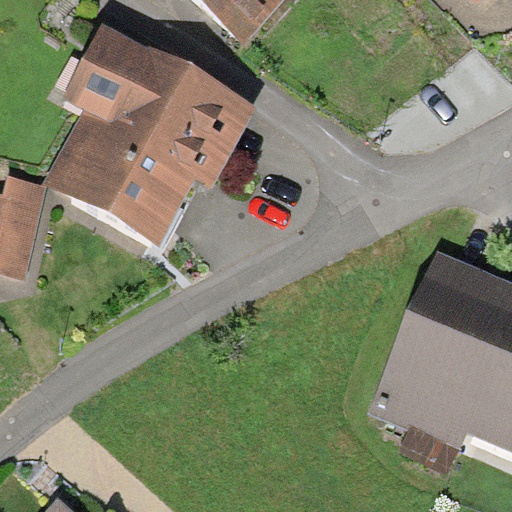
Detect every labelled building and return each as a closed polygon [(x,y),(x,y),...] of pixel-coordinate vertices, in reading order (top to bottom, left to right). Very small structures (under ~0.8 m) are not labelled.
[(188,0),(246,51),(290,0),(188,0)] [(471,0),(479,10),(490,0),(471,0)] [(85,113),(47,182),(150,238),(160,244),(195,182),(213,192),(257,111),(106,28),(65,102),(85,113)] [(0,276),(25,282),(45,190),(8,182),(5,197),(0,196),(0,276)] [(511,288),(440,257),(374,410),(463,448),(468,437),(511,455),(511,288)] [(69,511),(59,503),(50,511),(69,511)]
